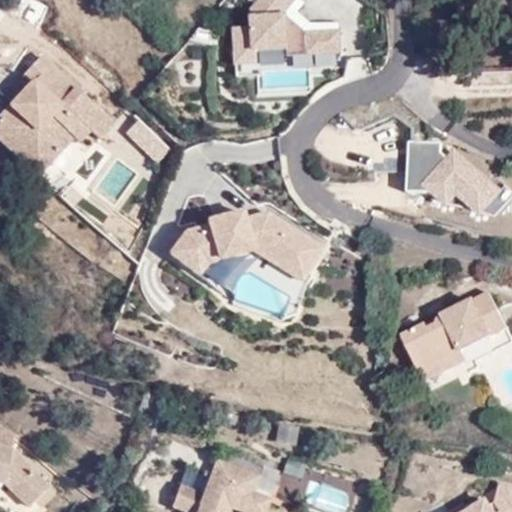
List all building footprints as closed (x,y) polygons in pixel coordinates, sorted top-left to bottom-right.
[(341,50),(339,30),(307,32),(289,33),(288,15),(281,15),(293,0),(259,0),(254,8),(255,27),(235,28),(238,74),(262,72),(262,69),(291,67),(290,54),(341,50)] [(289,33),(307,32),(288,15),(289,33)] [(100,140),(113,125),(75,89),(76,88),(42,56),(22,77),(8,63),(0,63),(0,102),(2,104),(7,108),(0,115),(0,143),(37,177),(73,139),(78,144),(91,132),(100,140)] [(350,144),(368,129),(350,113),(343,110),(331,120),(333,130),(350,144)] [(407,142),(407,200),(465,200),(465,219),(501,219),(501,169),(441,169),(441,142),(407,142)] [(207,227),(186,233),(169,255),(198,277),(213,288),(217,283),(235,296),(237,278),(239,256),(253,252),(302,283),(323,249),(267,214),(246,219),(244,212),(206,222),(207,227)] [(474,300),(441,317),(402,337),(426,384),(467,363),(462,353),(509,329),(490,292),(474,300)] [(468,362),(511,338),(507,331),(464,355),(468,362)] [(297,445),(298,426),(275,425),(274,444),(297,445)] [(49,488),(14,452),(0,449),(0,484),(4,485),(28,509),(49,488)] [(281,474),(302,478),(305,462),(285,458),(281,474)] [(265,511),(270,501),(254,495),(260,479),(217,462),(205,496),(180,487),(172,509),(179,511),(265,511)] [(511,511),(511,489),(501,487),(497,511),(489,500),(470,511),(511,511)]
